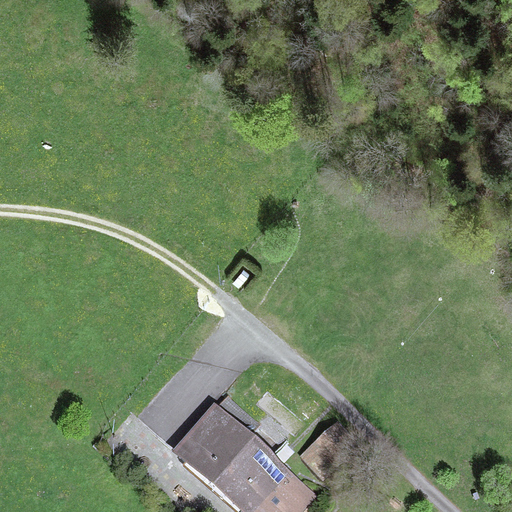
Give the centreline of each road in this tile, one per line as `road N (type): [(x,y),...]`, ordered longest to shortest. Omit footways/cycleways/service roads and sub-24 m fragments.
road 1 (track): [(247,315),(455,511)]
road 2 (track): [(0,211),(116,229),(247,315)]
